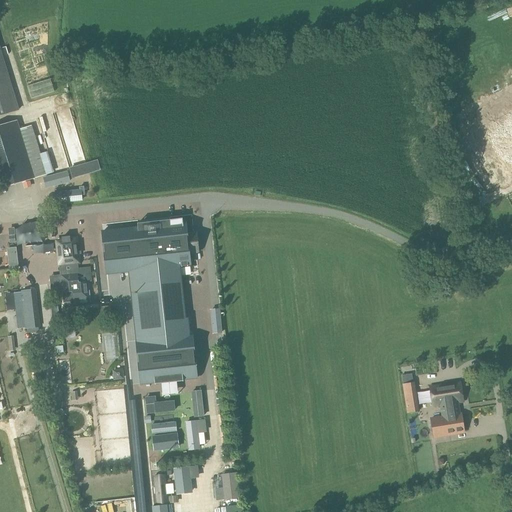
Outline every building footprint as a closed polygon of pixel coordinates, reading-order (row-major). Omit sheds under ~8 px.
[(1,49),(3,55),(10,53),(8,47),(1,49)] [(0,116),(19,110),(0,49),(0,116)] [(511,117),(466,140),(488,186),(511,174),(511,117)] [(0,179),(3,189),(35,178),(18,121),(0,126),(0,179)] [(77,175),(78,183),(106,182),(105,174),(77,175)] [(144,182),(144,193),(172,194),(172,183),(144,182)] [(44,185),(48,205),(63,201),(61,191),(50,193),(48,184),(44,185)] [(107,190),(82,190),(82,202),(108,201),(107,190)] [(487,190),(478,194),(481,202),(490,198),(487,190)] [(138,228),(103,232),(107,274),(129,272),(137,341),(135,341),(140,385),(198,378),(193,335),(189,335),(188,320),(185,320),(181,278),(179,266),(190,265),(189,253),(193,253),(191,234),(187,235),(185,223),(183,223),(183,219),(169,221),(170,225),(138,228)] [(13,224),(14,254),(24,254),(23,224),(13,224)] [(77,238),(55,240),(58,266),(80,264),(77,238)] [(54,252),(44,253),(45,293),(56,293),(54,252)] [(16,266),(20,289),(27,288),(24,265),(16,266)] [(61,275),(63,293),(72,292),(73,302),(90,300),(88,282),(87,282),(86,281),(91,281),(90,270),(79,271),(80,275),(78,276),(78,274),(61,275)] [(93,272),(93,291),(104,290),(103,271),(93,272)] [(112,280),(104,280),(105,290),(113,290),(112,280)] [(203,306),(213,307),(213,288),(204,287),(203,306)] [(41,327),(36,291),(22,293),(26,328),(41,327)] [(62,320),(74,319),(74,307),(61,307),(62,320)] [(421,337),(456,331),(453,318),(418,324),(421,337)] [(403,385),(405,399),(416,398),(414,383),(403,385)] [(433,407),(441,406),(443,418),(431,419),(434,437),(464,432),(461,415),(458,415),(457,403),(463,402),(460,383),(430,388),(433,407)]
